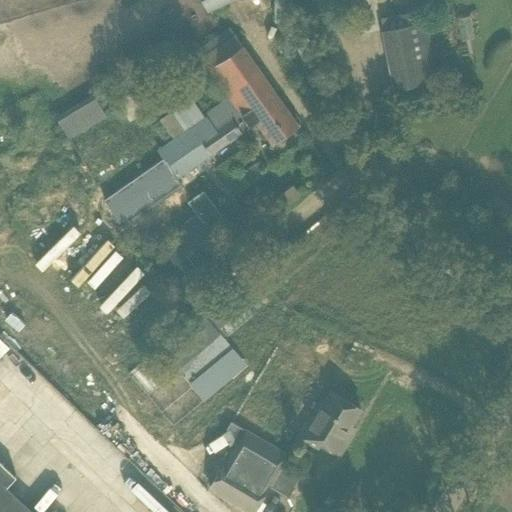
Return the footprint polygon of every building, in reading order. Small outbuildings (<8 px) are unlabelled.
[(206,0),(210,9),(231,0),(206,0)] [(293,19),(291,0),(277,0),(279,20),(293,19)] [(462,39),(476,37),(474,15),(460,16),(462,39)] [(383,30),(394,89),(434,82),(423,23),(383,30)] [(164,146),(170,155),(174,162),(199,144),(207,156),(256,122),(273,145),(299,126),(229,27),(196,50),(231,100),(204,119),(190,98),(159,120),(172,140),(164,146)] [(101,95),(60,110),(69,134),(110,118),(101,95)] [(348,120),(330,133),(340,148),(359,135),(348,120)] [(359,161),(349,168),(363,187),(377,177),(381,174),(367,155),(359,161)] [(96,195),(111,223),(153,201),(138,174),(96,195)] [(203,193),(189,204),(197,215),(201,212),(211,225),(222,218),(203,193)] [(197,215),(163,240),(177,259),(216,231),(211,225),(201,212),(197,215)] [(93,228),(64,268),(95,292),(91,297),(124,321),(149,287),(140,280),(148,269),(93,228)] [(235,269),(225,277),(233,286),(242,278),(235,269)] [(39,297),(29,307),(66,348),(76,338),(39,297)] [(180,364),(205,399),(250,366),(225,332),(180,364)] [(297,438),(299,439),(316,449),(320,443),(339,454),(350,436),(346,432),(360,409),(331,391),(315,418),(310,416),(297,438)] [(232,451),(226,460),(210,488),(250,511),(253,511),(269,486),(291,500),(310,468),(230,422),(225,432),(222,435),(232,451)] [(0,511),(19,511),(6,500),(11,494),(5,488),(16,476),(0,461),(0,511)]
